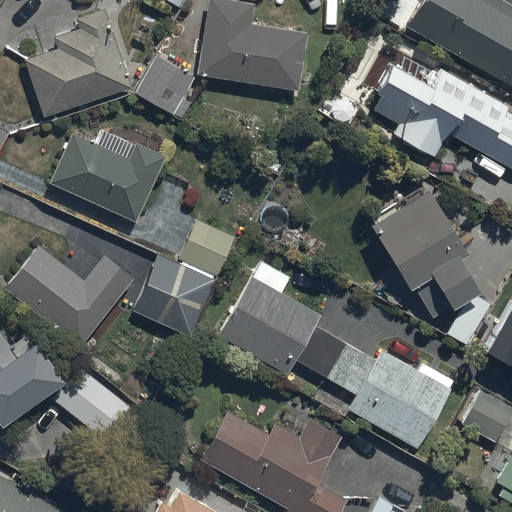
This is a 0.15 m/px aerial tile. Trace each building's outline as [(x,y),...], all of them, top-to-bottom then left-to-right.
[(227,0),(207,0),(195,75),(297,92),(307,34),(250,24),(253,4),(227,0)] [(511,8),(497,0),(418,0),(403,28),(511,87),(511,8)] [(22,61),(41,119),(129,88),(101,10),(74,19),(78,30),(52,39),(55,50),(22,61)] [(153,57),(132,93),(180,120),(188,104),(182,100),(193,79),(153,57)] [(511,117),(505,114),(508,109),(441,70),(430,89),(389,65),(373,93),(381,98),(372,112),(397,126),(391,136),(430,159),(445,132),(511,171),(511,117)] [(133,143),(126,160),(69,135),(47,184),(134,223),(163,157),(133,143)] [(427,192),(421,195),(417,187),(390,203),(391,205),(370,217),(374,223),(367,227),(405,292),(413,288),(431,318),(447,308),(450,313),(458,308),(448,325),(436,318),(431,328),(465,347),(489,304),(476,297),(478,296),(457,261),(465,257),(427,192)] [(174,264),(213,282),(233,237),(194,219),(174,264)] [(36,245),(2,289),(78,349),(132,279),(101,255),(81,281),(36,245)] [(213,282),(174,264),(155,256),(130,312),(188,338),(213,282)] [(285,375),(294,359),(328,379),(348,346),(347,345),(315,326),(321,316),(281,293),(290,278),(259,260),(216,335),(285,375)] [(511,302),(485,351),(511,366),(511,302)] [(0,334),(0,426),(61,386),(35,345),(15,358),(0,334)] [(348,346),(328,379),(354,394),(345,409),(417,450),(451,391),(446,388),(450,381),(421,364),(416,373),(378,351),(374,360),(348,346)] [(494,443),(511,411),(511,409),(476,390),(457,423),(494,443)] [(200,458),(287,508),(284,511),(338,511),(346,499),(317,483),(341,441),(306,420),(296,437),(274,424),(268,435),(227,411),(200,458)] [(41,450),(4,430),(0,437),(0,459),(28,474),(41,450)] [(502,486),(496,495),(511,504),(511,456),(510,456),(495,482),(502,486)] [(59,511),(60,511),(0,476),(0,511),(59,511)] [(210,511),(176,492),(168,508),(159,503),(153,511),(210,511)] [(402,511),(377,499),(369,511),(402,511)]
